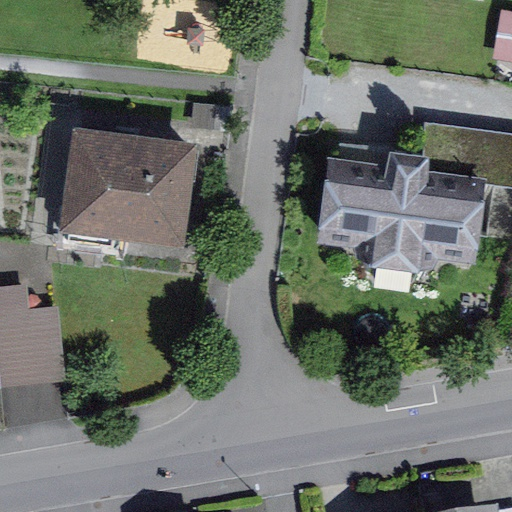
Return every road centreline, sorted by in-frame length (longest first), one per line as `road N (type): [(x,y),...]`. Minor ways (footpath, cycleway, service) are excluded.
road 1 (residential): [(233,446),(290,0)]
road 2 (residential): [(233,446),(511,398)]
road 3 (residential): [(0,486),(233,446)]
